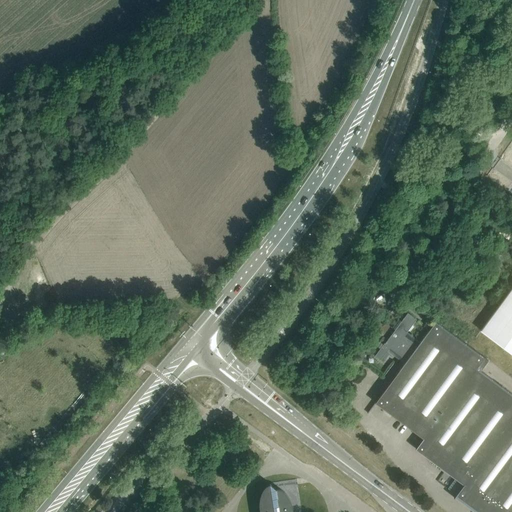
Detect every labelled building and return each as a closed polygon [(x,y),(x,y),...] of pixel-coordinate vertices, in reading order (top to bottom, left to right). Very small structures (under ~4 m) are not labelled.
[(511,286),(480,330),(511,353),(511,286)] [(417,345),(404,336),(416,319),(408,313),(385,343),(384,343),(375,355),(381,360),(391,346),(404,355),(401,359),(405,362),(417,345)] [(383,391),(375,402),(376,403),(383,408),(423,438),(476,367),(484,357),(436,321),(433,325),(429,330),(417,346),(405,362),(390,383),(383,391)] [(428,321),(424,326),(429,330),(433,325),(428,321)] [(423,438),(416,448),(462,483),(464,484),(511,419),(511,394),(481,371),(476,367),(423,438)] [(511,511),(511,419),(464,484),(454,497),(454,498),(456,495),(479,511),(511,511)] [(293,511),(293,508),(291,503),(291,501),(289,499),(287,495),(286,493),(284,492),(282,490),(280,489),(278,488),(276,488),(270,483),(267,485),(264,488),(261,491),(260,495),(259,500),(259,503),(260,511),(293,511)]
